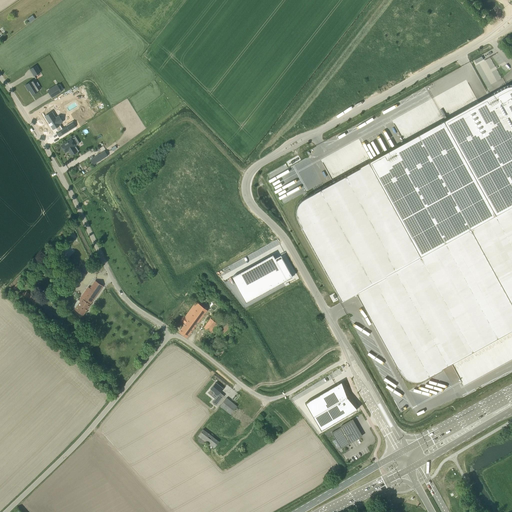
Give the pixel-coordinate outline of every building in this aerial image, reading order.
[(41,72),(36,65),(30,69),(34,76),(41,72)] [(39,91),(33,80),(25,85),(29,91),(30,91),(32,95),(39,91)] [(57,85),(47,91),(52,98),(61,92),(57,85)] [(478,102),(444,121),(496,215),(511,206),(511,85),(511,86),(510,86),(509,87),(508,87),(507,87),(506,88),(496,93),(495,93),(479,102),(478,102)] [(52,114),(45,118),(49,124),(48,125),(50,127),(53,131),(55,129),(57,133),(60,131),(63,136),(75,129),(72,124),(61,130),(59,127),(60,127),(52,114)] [(404,143),(370,162),(422,256),(477,226),(496,215),(444,121),(404,143)] [(69,150),(70,152),(71,155),(77,152),(74,147),(76,146),(71,139),(61,145),(65,153),(69,150)] [(97,155),(93,158),(96,163),(108,156),(105,152),(97,157),(97,155)] [(297,212),(297,214),(297,215),(297,216),(297,217),(297,219),(297,220),(298,221),(301,227),(341,301),(356,293),(362,305),(428,268),(422,256),(370,162),(334,181),(314,193),(315,193),(308,197),(307,197),(305,198),(304,199),(303,199),(303,200),(302,201),(301,202),(300,203),(299,204),(299,205),(298,206),(298,207),(297,209),(297,210),(297,211),(297,212)] [(511,206),(496,215),(477,226),(511,288),(511,206)] [(428,268),(362,305),(396,366),(397,366),(400,372),(401,373),(402,374),(403,375),(404,376),(405,376),(406,377),(407,378),(408,378),(409,379),(411,379),(412,379),(413,379),(414,380),(416,380),(417,380),(418,380),(419,379),(421,379),(422,379),(423,378),(424,378),(425,377),(426,377),(433,373),(433,374),(511,330),(511,288),(477,226),(422,256),(428,268)] [(276,250),(235,272),(249,297),(295,272),(284,252),(279,255),(276,250)] [(76,274),(74,277),(79,281),(81,277),(84,273),(79,270),(76,274)] [(83,315),(103,286),(95,281),(90,288),(88,287),(81,298),(82,299),(75,309),(83,315)] [(35,299),(26,291),(23,295),(31,302),(35,299)] [(185,324),(179,332),(187,338),(207,310),(196,302),(185,317),(183,316),(180,320),(185,324)] [(222,323),(213,315),(203,328),(213,335),(222,324),(221,323),(222,323)] [(227,323),(219,332),(225,338),(233,328),(227,323)] [(342,381),(305,402),(313,416),(347,397),(344,387),(342,381)] [(211,390),(215,393),(212,396),(216,399),(214,401),(218,404),(223,397),(220,395),(224,390),(216,383),(211,390)] [(347,397),(313,416),(320,430),(357,409),(354,405),(347,397)] [(230,414),(237,407),(226,398),(220,406),(230,414)] [(351,420),(341,426),(341,427),(332,432),(341,448),(350,443),(361,437),(351,420)] [(198,436),(200,438),(198,440),(209,450),(211,447),(213,448),(218,442),(203,430),(198,436)]
